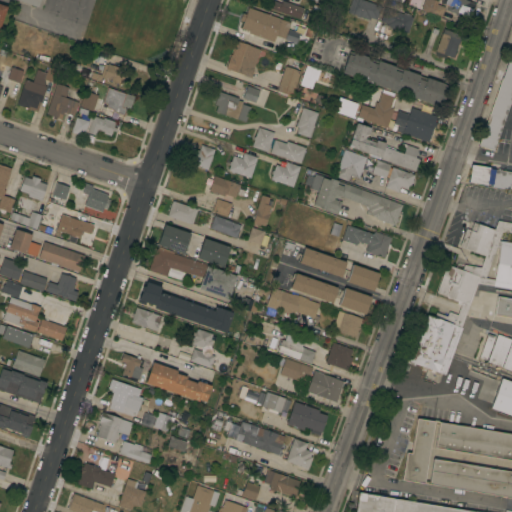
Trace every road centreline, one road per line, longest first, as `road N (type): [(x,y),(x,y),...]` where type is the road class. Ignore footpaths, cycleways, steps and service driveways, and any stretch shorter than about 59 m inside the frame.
road 1 (residential): [(510,0),(324,511)]
road 2 (residential): [(208,0),(33,511)]
road 3 (residential): [(0,134),(146,182)]
